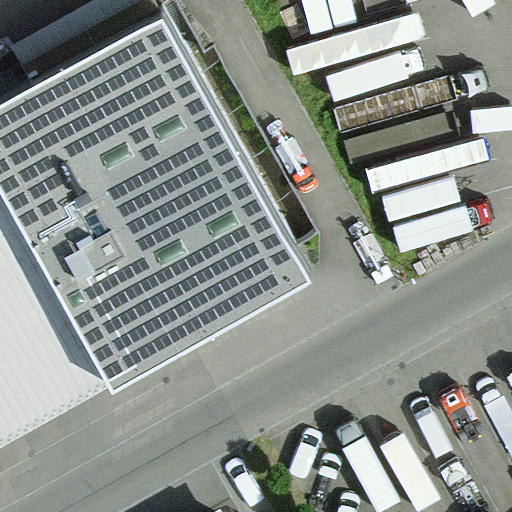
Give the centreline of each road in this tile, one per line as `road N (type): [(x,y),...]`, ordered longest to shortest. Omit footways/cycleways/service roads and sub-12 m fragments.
road 1 (residential): [(63,511),(511,260)]
road 2 (unknown): [(217,0),(388,329)]
